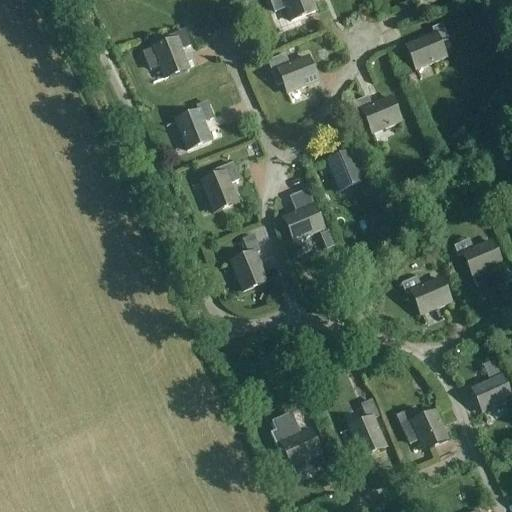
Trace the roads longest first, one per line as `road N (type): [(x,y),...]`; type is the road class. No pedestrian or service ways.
road 1 (residential): [(75,0),(219,315),(236,325),(293,314)]
road 2 (unclassified): [(277,165),(367,36)]
road 3 (unclassified): [(293,314),(266,219),(277,165)]
road 4 (unclassified): [(432,361),(293,314)]
road 5 (unclassified): [(277,165),(227,44)]
road 6 (unclassified): [(364,499),(475,451)]
